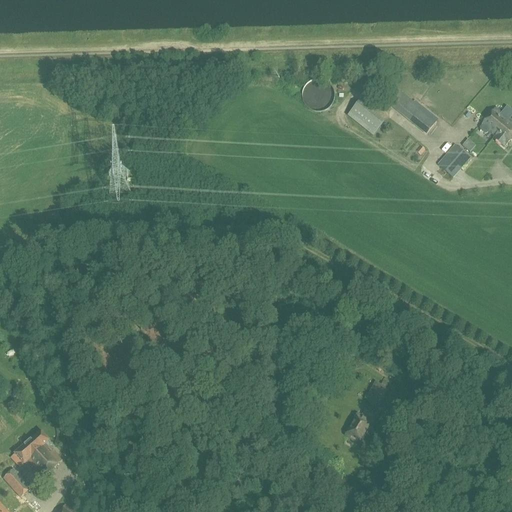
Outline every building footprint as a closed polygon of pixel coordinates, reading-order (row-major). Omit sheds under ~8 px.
[(314,111),(317,112),(322,112),(326,111),(330,108),(332,105),(334,101),(335,98),(335,94),(334,90),(332,87),(329,84),(325,81),(322,80),(318,80),(314,80),(312,81),(309,83),(307,85),(305,88),(303,92),(303,94),(303,97),(303,100),(305,104),(308,108),(310,110),(314,111)] [(437,122),(395,88),(384,101),(427,135),(437,122)] [(348,116),(373,137),(379,130),(381,132),(385,127),(382,125),(385,121),(359,101),(352,111),(348,116)] [(482,127),(495,138),(510,120),(510,119),(497,109),(482,127)] [(493,139),(505,148),(511,138),(511,120),(510,119),(510,120),(495,138),(493,139)] [(462,147),(468,152),(473,147),(467,141),(462,147)] [(438,166),(453,179),(471,159),(455,146),(438,166)] [(425,159),(431,152),(426,149),(421,155),(425,159)] [(496,166),(498,174),(507,172),(506,165),(496,166)] [(25,344),(16,349),(22,359),(31,355),(25,344)] [(374,383),(366,399),(379,406),(388,390),(374,383)] [(0,406),(5,409),(9,402),(0,397),(0,406)] [(353,438),(360,442),(364,435),(366,435),(369,430),(370,430),(373,425),(370,424),(371,422),(374,415),(367,411),(363,417),(359,415),(354,424),(352,424),(351,427),(352,429),(347,436),(352,439),(353,438)] [(3,479),(20,498),(31,489),(22,478),(33,468),(42,479),(62,461),(49,447),(52,445),(40,432),(15,454),(25,465),(17,472),(14,470),(3,479)] [(0,511),(8,511),(0,502),(0,511)]
